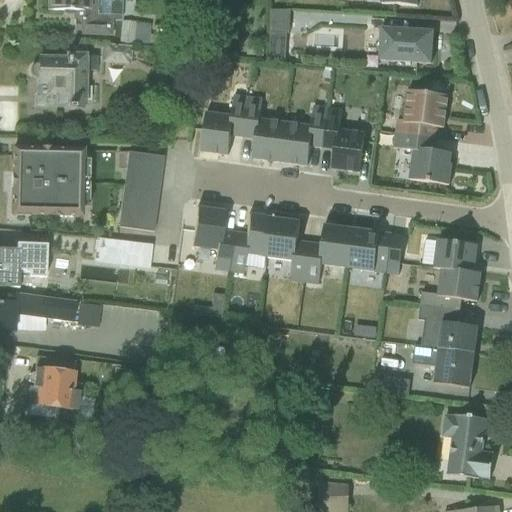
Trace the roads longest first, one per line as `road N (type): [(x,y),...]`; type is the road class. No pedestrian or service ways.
road 1 (residential): [(212,184),(511,224)]
road 2 (residential): [(469,0),(511,209)]
